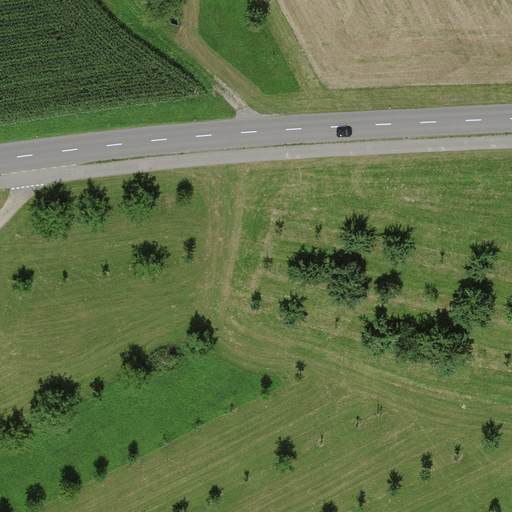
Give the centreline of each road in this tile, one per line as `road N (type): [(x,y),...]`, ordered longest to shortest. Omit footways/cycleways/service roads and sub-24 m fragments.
road 1 (tertiary): [(0,159),(263,131),(511,117)]
road 2 (track): [(119,0),(263,131)]
